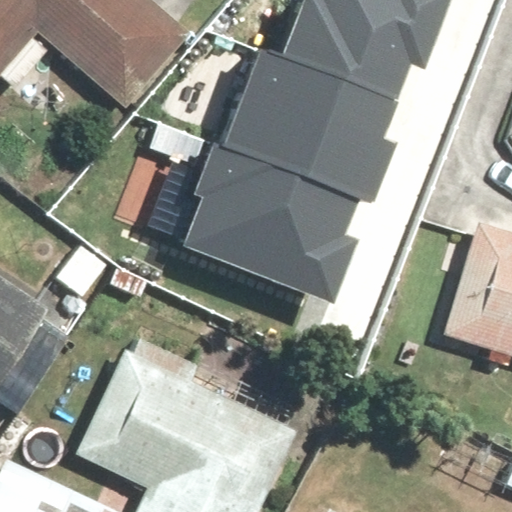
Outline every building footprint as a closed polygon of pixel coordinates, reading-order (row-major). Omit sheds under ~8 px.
[(0,0),(0,82),(8,89),(48,44),(125,112),(208,17),(188,0),(0,0)] [(250,34),(179,234),(307,279),(407,0),(288,0),(273,42),(250,34)] [(511,215),(477,205),(439,330),(511,351),(511,215)] [(0,399),(7,404),(73,298),(0,253),(0,399)] [(257,511),(303,409),(126,333),(77,446),(147,477),(136,502),(7,447),(0,462),(0,511),(257,511)]
